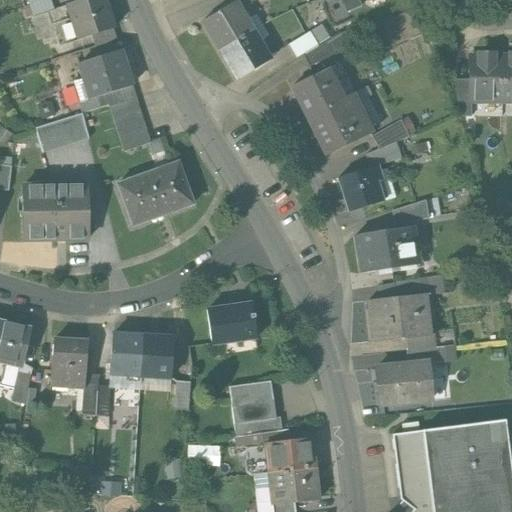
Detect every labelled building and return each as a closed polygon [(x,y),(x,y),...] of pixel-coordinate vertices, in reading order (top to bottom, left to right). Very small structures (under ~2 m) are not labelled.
[(29,6),(33,20),(53,13),(49,0),(29,6)] [(102,0),(87,0),(66,7),(77,41),(91,36),(112,29),(102,0)] [(255,31),(239,5),(222,15),(221,12),(203,23),(221,51),(255,31)] [(116,42),(112,29),(91,36),(95,48),(116,42)] [(221,51),(238,80),(257,69),(255,66),(270,56),(255,31),(221,51)] [(287,47),(295,61),(302,56),(318,47),(310,33),(287,47)] [(302,56),(308,69),(336,56),(329,42),(302,56)] [(119,53),(77,67),(88,101),(95,99),(130,87),(119,53)] [(511,57),(502,58),(501,104),(511,103),(511,57)] [(471,104),(501,104),(502,58),(470,58),(470,82),(470,104),(471,104)] [(292,89),(307,118),(338,103),(331,89),(334,88),(326,72),(292,89)] [(470,104),(470,82),(453,82),(460,118),(471,118),(471,104),(470,104)] [(124,151),(148,144),(130,87),(95,99),(98,110),(110,106),(124,151)] [(352,96),(338,103),(307,118),(326,158),(372,136),(352,96)] [(88,141),(81,116),(34,131),(42,156),(88,141)] [(373,138),(379,152),(396,145),(410,139),(403,124),(373,138)] [(367,157),(370,169),(377,167),(377,168),(401,161),(396,145),(379,152),(367,157)] [(176,164),(117,186),(131,227),(192,205),(176,164)] [(0,167),(0,192),(8,193),(11,169),(0,167)] [(370,169),(338,179),(349,214),(383,204),(376,184),(381,182),(377,168),(377,167),(370,169)] [(86,188),(20,190),(22,242),(87,241),(86,188)] [(393,213),(394,226),(411,224),(428,220),(425,202),(393,213)] [(395,231),(355,237),(360,275),(391,271),(391,268),(416,265),(411,224),(394,226),(395,231)] [(377,288),(378,302),(437,295),(437,296),(450,295),(448,276),(377,288)] [(437,296),(437,295),(378,302),(369,303),(374,344),(406,341),(442,336),(437,296)] [(250,305),(206,311),(211,347),(255,340),(250,305)] [(19,372),(28,330),(0,324),(0,385),(12,389),(16,371),(19,372)] [(111,376),(140,378),(142,338),(113,336),(111,376)] [(406,341),(407,352),(443,348),(442,336),(406,341)] [(172,341),(142,338),(140,378),(169,380),(172,341)] [(85,380),(87,343),(52,341),(49,388),(82,390),(84,390),(85,380)] [(407,352),(408,367),(427,365),(444,364),(443,348),(407,352)] [(408,367),(376,370),(380,406),(431,401),(427,365),(408,367)] [(16,371),(12,389),(9,403),(23,406),(31,375),(19,372),(16,371)] [(85,380),(84,390),(82,390),(80,416),(95,417),(97,387),(97,380),(85,380)] [(189,384),(176,383),(174,411),(187,412),(189,384)] [(269,383),(228,390),(234,438),(281,432),(279,419),(275,420),(269,383)] [(97,387),(95,417),(108,418),(110,388),(97,387)] [(511,511),(511,493),(503,423),(391,438),(400,511),(511,511)] [(281,432),(234,438),(236,450),(246,449),(273,445),(273,443),(287,442),(285,431),(281,432)] [(273,445),(246,449),(249,477),(268,475),(313,470),(309,440),(287,442),(273,443),(273,445)] [(313,470),(268,475),(271,506),(271,507),(294,504),(316,502),(313,470)]
